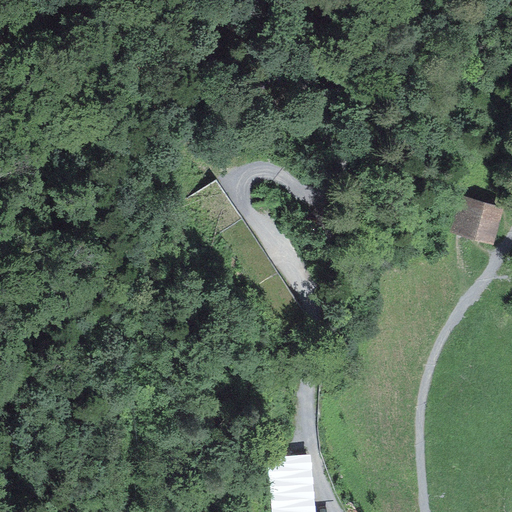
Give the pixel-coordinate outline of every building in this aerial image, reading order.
[(511,172),(494,169),(488,203),(511,207),(511,172)] [(462,244),(478,245),(483,199),(468,198),(462,244)] [(493,254),(507,209),(488,204),(475,249),(493,254)] [(294,288),(243,218),(219,235),(270,305),(294,288)] [(271,459),(276,511),(313,511),(308,455),(271,459)]
